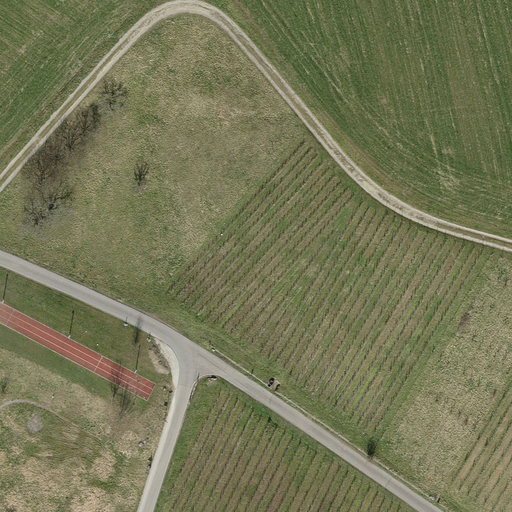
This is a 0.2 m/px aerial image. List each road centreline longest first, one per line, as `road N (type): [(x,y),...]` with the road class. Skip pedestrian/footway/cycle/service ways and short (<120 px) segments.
road 1 (track): [(511,251),(407,217),(375,195),(234,24),(199,3),(145,20),(0,180)]
road 2 (residential): [(191,350),(439,511)]
road 3 (residential): [(0,257),(191,350)]
road 4 (residential): [(142,511),(191,350)]
